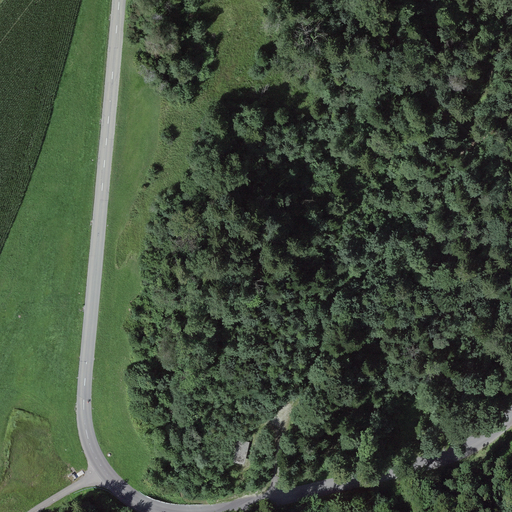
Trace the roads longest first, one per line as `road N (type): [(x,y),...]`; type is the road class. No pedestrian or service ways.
road 1 (tertiary): [(103,470),(84,428),(83,403),(119,0)]
road 2 (tertiary): [(511,416),(467,450),(430,463),(197,511)]
road 3 (track): [(280,498),(282,416),(230,436)]
